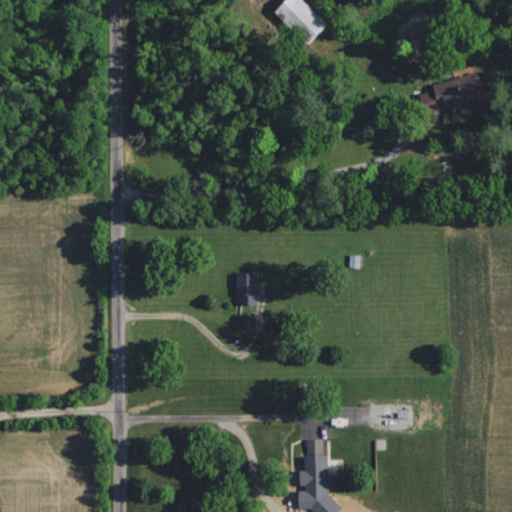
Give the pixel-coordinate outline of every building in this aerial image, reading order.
[(310,39),(318,31),(322,35),(331,25),(304,0),(290,0),(280,11),(310,39)] [(433,84),(434,90),(419,94),(423,112),(478,99),(474,80),(467,82),(466,76),(433,84)] [(255,272),(236,273),(237,303),(256,303),(255,272)] [(238,329),(255,330),(255,313),(238,313),(238,329)] [(324,491),(324,438),(306,438),(306,455),(300,455),(300,491),(324,491)]
